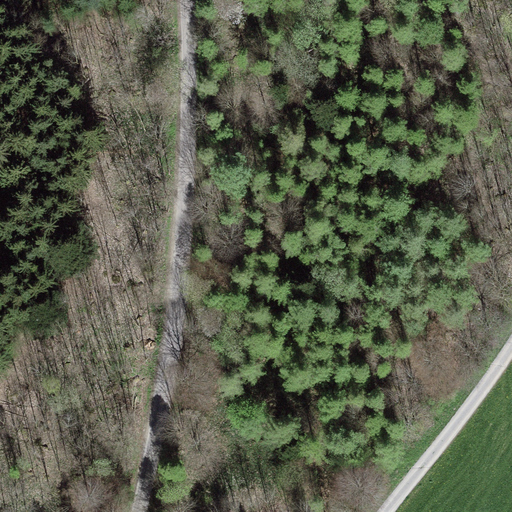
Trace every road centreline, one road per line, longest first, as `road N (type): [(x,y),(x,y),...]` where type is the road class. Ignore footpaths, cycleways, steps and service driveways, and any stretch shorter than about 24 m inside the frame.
road 1 (unclassified): [(134,511),(175,316),(185,0)]
road 2 (track): [(386,511),(511,343)]
